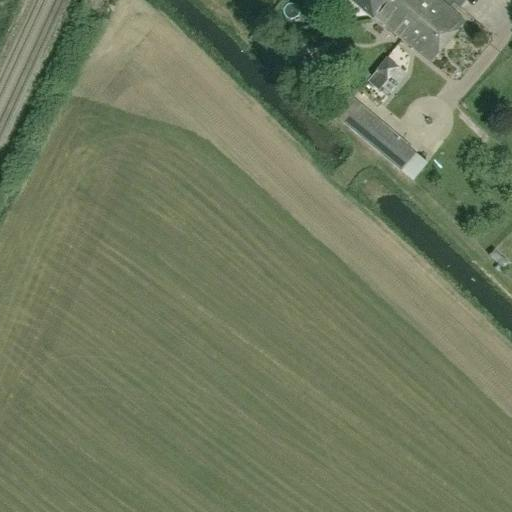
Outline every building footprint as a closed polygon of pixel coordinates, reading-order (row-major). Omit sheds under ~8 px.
[(401,39),(434,0),(351,0),(372,17),(373,16),(401,39)] [(464,22),(438,0),(434,0),(401,39),(429,63),(464,22)] [(368,81),(378,91),(398,67),(387,58),(368,81)] [(321,75),(314,62),(297,71),(304,84),(321,75)] [(413,152),(337,86),(321,104),(398,170),(413,152)] [(418,176),(434,159),(423,149),(407,166),(418,176)]
